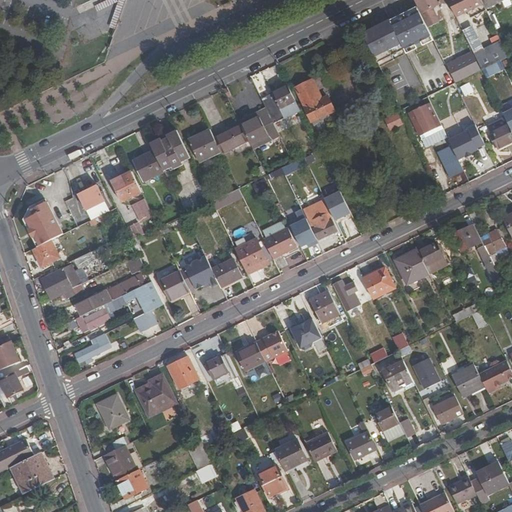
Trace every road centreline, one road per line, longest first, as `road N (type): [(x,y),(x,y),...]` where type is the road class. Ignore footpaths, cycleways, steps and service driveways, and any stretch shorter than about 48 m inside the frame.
road 1 (residential): [(511,175),(58,398)]
road 2 (secondary): [(365,0),(0,175)]
road 3 (residential): [(315,511),(511,416)]
road 4 (tertiary): [(0,229),(58,398)]
road 5 (tertiary): [(58,398),(96,511)]
